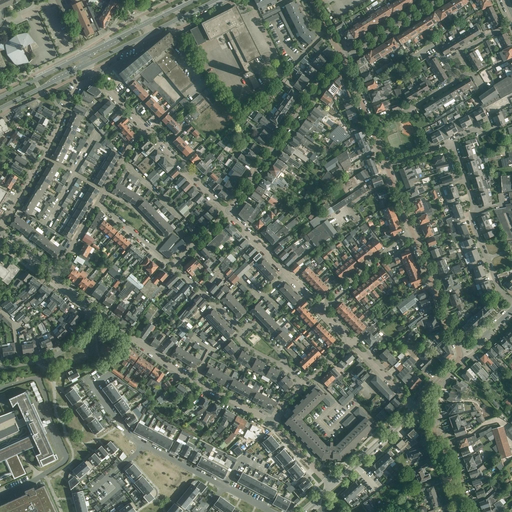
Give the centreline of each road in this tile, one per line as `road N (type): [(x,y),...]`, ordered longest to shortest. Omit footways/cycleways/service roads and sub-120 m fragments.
road 1 (residential): [(271,511),(130,438),(85,376)]
road 2 (residential): [(272,422),(95,312)]
road 3 (residential): [(0,497),(65,456),(39,381),(0,387)]
road 4 (residential): [(226,212),(343,58)]
road 5 (residential): [(0,229),(77,86),(96,77)]
road 6 (residential): [(511,302),(497,288),(471,220),(452,141)]
road 7 (residential): [(322,309),(226,212)]
road 8 (residential): [(459,354),(413,234)]
road 9 (residential): [(463,511),(424,397)]
